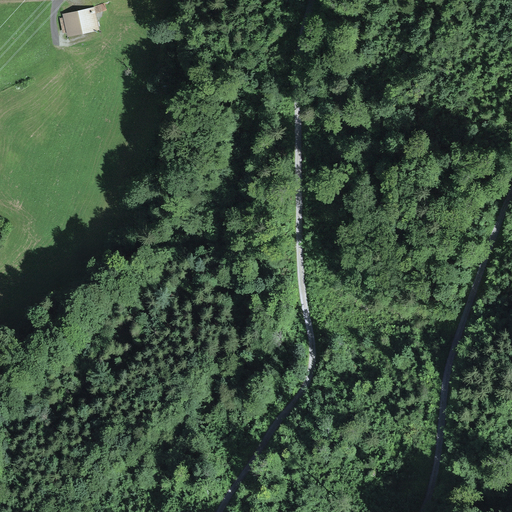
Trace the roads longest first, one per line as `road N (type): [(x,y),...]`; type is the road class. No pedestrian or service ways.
road 1 (track): [(313,0),(298,87),(310,374),(227,511)]
road 2 (track): [(426,511),(441,478),(461,326),(511,206)]
